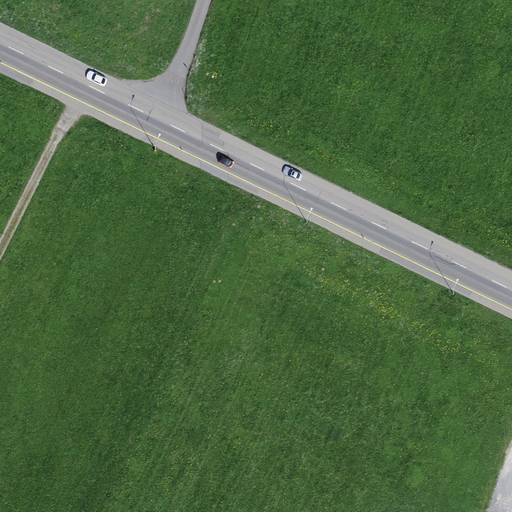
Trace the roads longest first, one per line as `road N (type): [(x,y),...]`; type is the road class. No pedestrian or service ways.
road 1 (primary): [(158,119),(511,291)]
road 2 (track): [(0,247),(80,81)]
road 3 (primary): [(0,42),(158,119)]
road 4 (unclassified): [(198,0),(158,119)]
